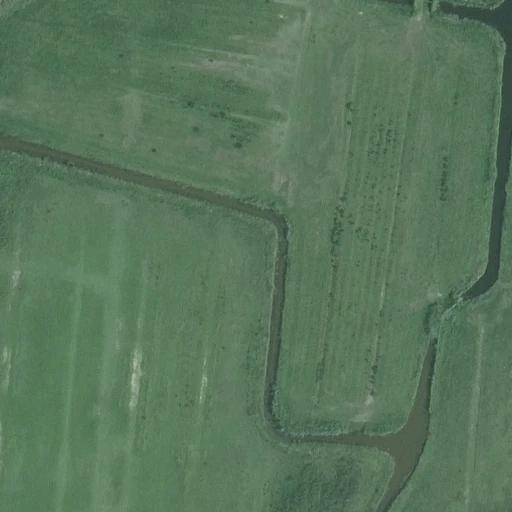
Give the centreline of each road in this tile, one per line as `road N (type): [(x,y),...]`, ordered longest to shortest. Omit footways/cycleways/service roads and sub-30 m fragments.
road 1 (track): [(14,117),(90,122),(320,202),(408,278),(433,58),(422,31)]
road 2 (track): [(0,112),(14,117),(422,31),(423,0)]
road 3 (track): [(408,278),(462,320),(481,511)]
